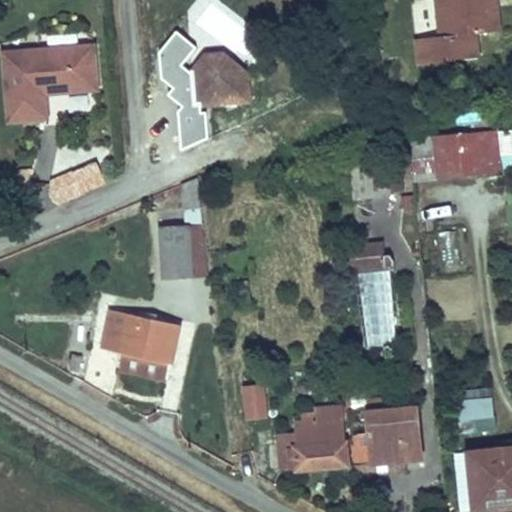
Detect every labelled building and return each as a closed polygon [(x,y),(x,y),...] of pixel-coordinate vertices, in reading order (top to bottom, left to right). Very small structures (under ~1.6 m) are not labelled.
[(436,0),(441,38),(416,41),(419,66),(478,60),(475,35),(488,34),(484,0),(436,0)] [(501,33),(497,0),(484,0),(488,34),(501,33)] [(26,61),(25,53),(5,54),(11,120),(47,117),(45,93),(98,88),(95,47),(40,51),(41,60),(26,61)] [(40,51),(25,53),(26,61),(41,60),(40,51)] [(206,56),(193,73),(210,72),(211,77),(230,76),(238,66),(224,55),(206,56)] [(210,72),(193,73),(195,106),(250,101),(248,74),(238,66),(230,76),(211,77),(210,72)] [(414,180),(438,178),(434,136),(433,122),(409,131),(414,180)] [(434,136),(438,178),(442,178),(443,180),(484,176),(484,174),(501,172),(497,130),(434,136)] [(355,199),(390,196),(388,166),(353,169),(355,199)] [(84,193),(75,172),(52,182),(50,188),(50,193),(53,200),(58,204),(84,193)] [(198,178),(183,184),(186,209),(202,207),(198,178)] [(204,224),(202,207),(186,209),(187,226),(204,224)] [(190,227),(160,229),(163,279),(193,277),(190,227)] [(387,267),(386,256),(385,245),(330,250),(332,273),(387,267)] [(392,255),(386,256),(387,267),(396,266),(395,261),(392,255)] [(157,319),(148,317),(112,310),(103,349),(126,354),(123,370),(166,379),(169,363),(172,363),(180,325),(157,319)] [(73,355),(71,370),(80,372),(82,357),(73,355)] [(264,386),(244,388),(248,419),(267,417),(264,386)] [(368,401),(369,414),(387,412),(386,400),(368,401)] [(462,432),(495,428),(492,401),(459,404),(462,432)] [(299,435),(279,437),(282,470),(293,469),(293,470),(299,470),(299,471),(350,466),(347,443),(346,443),(342,407),(341,407),(316,409),(317,414),(303,415),(304,422),(298,423),(299,435)] [(389,463),(390,474),(409,472),(408,461),(424,460),(419,409),(369,414),(371,434),(361,435),(362,446),(372,445),(374,464),(389,463)] [(361,476),(390,474),(389,463),(374,464),(372,445),(362,446),(361,435),(355,435),(354,447),(356,466),(361,476)] [(470,456),(475,510),(476,511),(511,507),(511,448),(469,453),(470,456)] [(463,511),(475,510),(470,456),(457,457),(463,511)]
